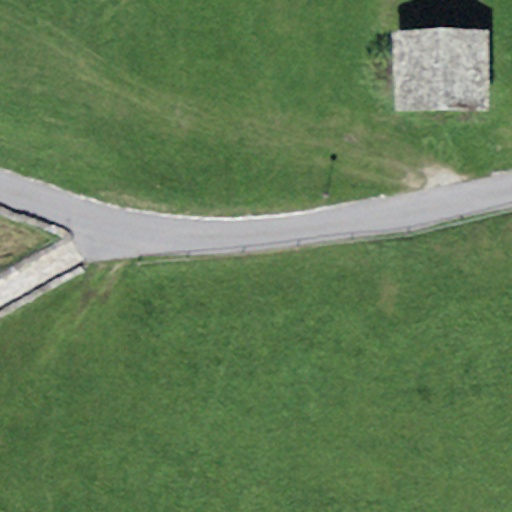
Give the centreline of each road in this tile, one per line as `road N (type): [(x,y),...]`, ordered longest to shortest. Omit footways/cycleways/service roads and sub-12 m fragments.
road 1 (unclassified): [(116,229),(197,239),(367,221),(511,192)]
road 2 (residential): [(116,229),(0,295)]
road 3 (unclassified): [(0,192),(116,229)]
